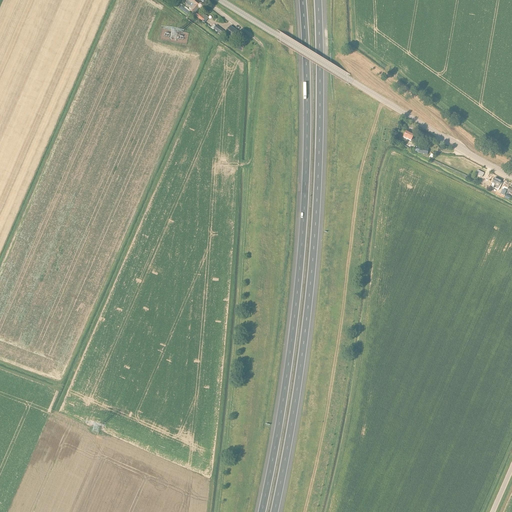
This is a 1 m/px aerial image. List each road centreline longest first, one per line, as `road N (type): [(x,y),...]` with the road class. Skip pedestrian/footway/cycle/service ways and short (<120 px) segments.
road 1 (track): [(296,511),(349,145),(335,95),(336,56),(356,57),(379,72),(456,145)]
road 2 (motorway): [(302,0),(303,221),(261,511)]
road 3 (motorway): [(274,511),(309,294),(317,0)]
road 4 (track): [(218,511),(263,56),(243,30)]
road 5 (track): [(239,511),(290,55)]
road 6 (track): [(217,43),(54,414),(48,411),(61,375)]
road 7 (track): [(383,100),(360,168),(333,373),(304,511)]
road 8 (tertiary): [(511,176),(219,0)]
road 9 (track): [(0,265),(115,0)]
